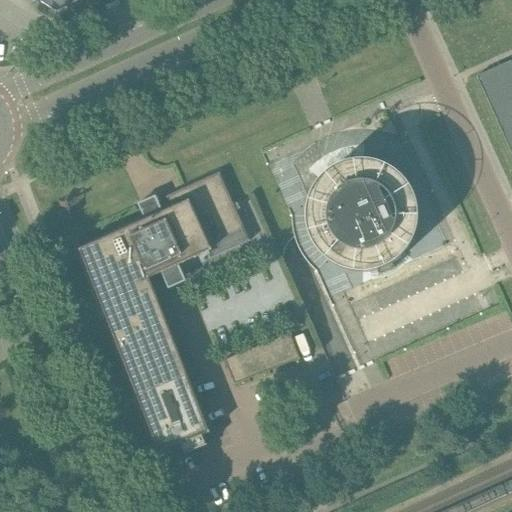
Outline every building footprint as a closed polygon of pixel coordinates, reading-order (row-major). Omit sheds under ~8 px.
[(84,0),(36,0),(57,12),(84,0)] [(511,63),(511,61),(477,76),(511,154),(511,63)] [(317,185),(314,190),(311,197),(310,202),(308,207),(308,212),(307,217),(308,222),(308,226),(309,231),(311,236),(313,241),(317,248),(319,251),(322,255),(324,257),(327,260),(331,262),(334,265),(337,267),(341,268),(345,270),(352,272),(358,273),(361,273),(366,273),(370,272),(374,272),(378,271),(379,274),(384,273),(388,271),(391,270),(395,267),(393,264),(397,262),(400,259),(403,256),(406,253),(408,250),(411,246),(413,243),(414,239),(416,236),(417,232),(418,228),(419,224),(419,220),(419,216),(419,212),(418,208),(417,204),(416,200),(415,196),(413,193),(411,189),(409,186),(407,183),(404,180),(402,177),(399,174),(392,169),(389,168),(382,164),(373,162),(367,161),(361,160),(355,161),(350,162),(344,163),(339,166),(334,168),(329,172),(325,176),(321,180),(317,185)] [(138,204),(145,220),(80,250),(137,397),(159,454),(180,446),(184,456),(207,447),(203,436),(210,434),(188,378),(149,279),(161,273),(169,289),(187,281),(179,265),(208,252),(211,258),(248,241),(248,242),(250,241),(236,211),(240,209),(237,203),(233,205),(219,173),(166,197),(171,209),(163,212),(156,196),(138,204)] [(343,330),(323,336),(335,374),(355,368),(343,330)] [(299,359),(297,354),(291,339),(289,334),(224,360),(234,385),(299,359)]
